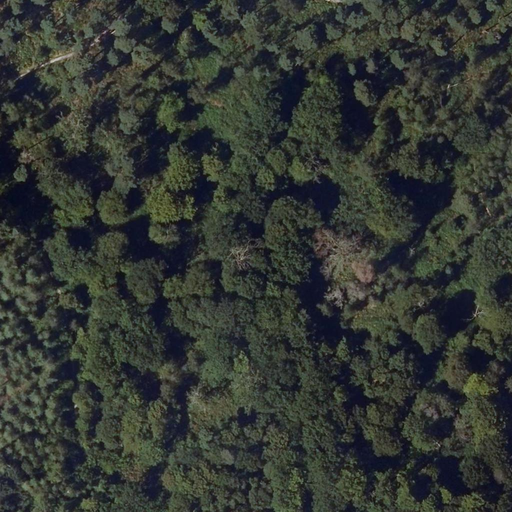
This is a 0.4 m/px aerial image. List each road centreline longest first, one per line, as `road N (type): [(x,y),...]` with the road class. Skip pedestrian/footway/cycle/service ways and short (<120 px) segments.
road 1 (track): [(0,206),(23,225),(73,364),(83,511)]
road 2 (track): [(0,83),(74,53),(138,0)]
